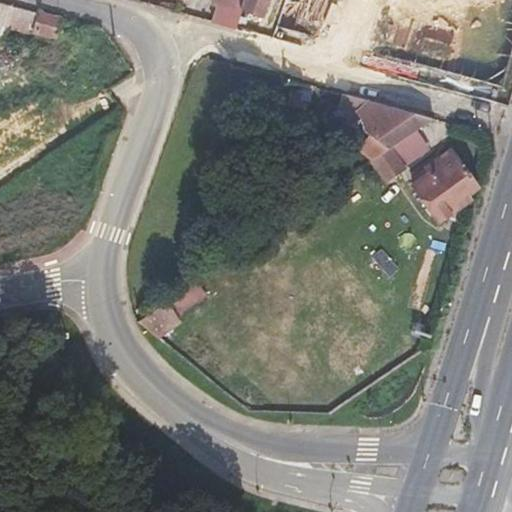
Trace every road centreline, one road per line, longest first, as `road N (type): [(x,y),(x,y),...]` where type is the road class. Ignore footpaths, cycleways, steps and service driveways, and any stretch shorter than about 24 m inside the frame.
road 1 (residential): [(153,45),(179,36),(511,122)]
road 2 (primary): [(511,189),(461,368),(426,456)]
road 3 (unclassified): [(153,45),(152,109),(100,285)]
road 4 (unclassified): [(100,285),(109,330),(133,374),(241,449)]
road 5 (primary): [(511,263),(480,371),(481,435),(493,459)]
road 6 (unclassified): [(426,456),(255,442),(241,449)]
road 7 (unclassified): [(241,449),(253,464),(360,490)]
